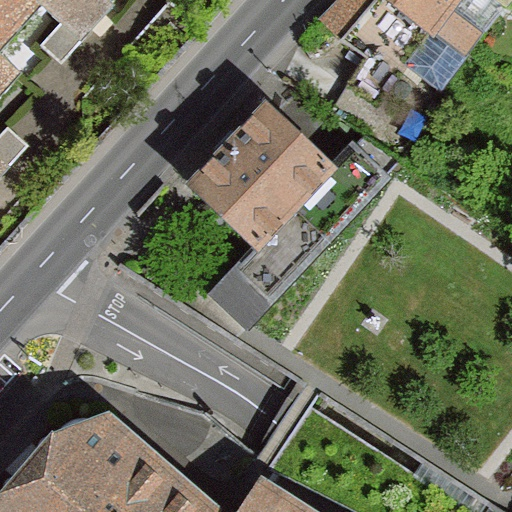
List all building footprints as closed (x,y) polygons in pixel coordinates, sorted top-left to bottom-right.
[(0,0),(0,182),(13,170),(0,158),(0,80),(10,70),(0,60),(0,32),(29,0),(36,0),(81,40),(110,7),(102,0),(0,0)] [(476,1),(474,0),(358,0),(342,31),(349,50),(378,68),(348,102),(425,132),(491,44),(461,23),(476,1)] [(511,0),(490,0),(510,16),(511,13),(511,0)] [(280,113),(201,194),(266,258),(343,175),(280,113)] [(343,175),(266,258),(223,304),(257,336),(395,189),(361,156),(343,175)] [(212,511),(92,423),(39,453),(5,493),(0,510),(0,511),(212,511)] [(309,511),(270,491),(254,511),(309,511)]
